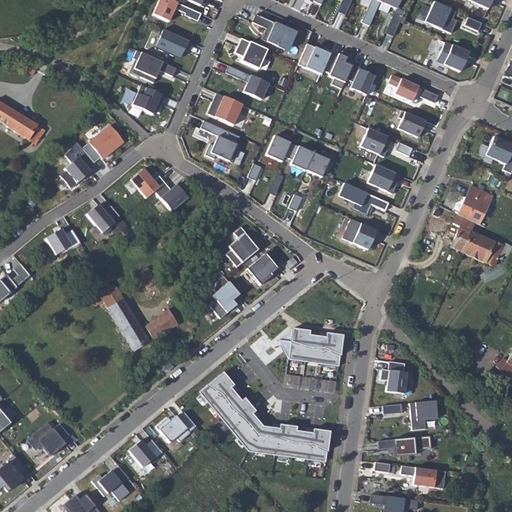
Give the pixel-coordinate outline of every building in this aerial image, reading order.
[(200,14),(167,0),(158,0),(152,15),(167,22),(172,9),(184,14),(182,16),(197,22),(200,14)] [(340,0),(337,10),(345,13),(349,0),(340,0)] [(360,23),(368,26),(379,2),(380,0),(373,0),(374,0),(370,9),(367,8),(360,23)] [(399,0),(380,0),(379,2),(395,10),(399,0)] [(491,0),(465,0),(487,9),(491,0)] [(454,12),(432,2),(423,22),(450,34),(455,21),(451,19),(454,12)] [(393,13),(384,34),(392,37),(401,16),(393,13)] [(294,33),(255,15),(251,23),(265,29),(262,34),(264,35),(261,41),(286,52),(294,33)] [(480,24),(466,18),(463,26),(477,32),(480,24)] [(188,42),(162,30),(153,48),(177,59),(180,54),(182,55),(188,42)] [(265,51),(239,39),(236,47),(238,48),(235,55),(241,57),(239,62),(257,70),(265,51)] [(467,53),(444,42),(435,62),(459,72),(467,53)] [(320,51),(306,44),(296,65),(319,75),(321,71),(328,55),(330,51),(322,48),(320,51)] [(135,51),(132,59),(136,61),(131,74),(151,82),(156,71),(171,78),(175,69),(135,51)] [(336,58),(328,55),(321,71),(328,74),(327,77),(333,79),(330,85),(340,90),(345,80),(351,65),(353,61),(337,55),(336,58)] [(28,64),(24,72),(32,76),(36,68),(28,64)] [(359,68),(351,65),(345,80),(351,83),(349,89),(365,96),(376,72),(365,67),(363,72),(358,70),(359,68)] [(267,84),(227,66),(224,73),(246,83),(242,93),(260,101),(267,84)] [(511,67),(508,66),(503,78),(511,81),(511,67)] [(436,96),(390,75),(386,84),(396,88),(392,95),(414,104),(418,97),(433,104),(436,96)] [(163,97),(139,86),(130,106),(151,115),(154,109),(156,111),(163,97)] [(241,105),(215,94),(206,114),(232,126),(241,105)] [(0,103),(0,122),(28,139),(27,143),(28,145),(30,145),(32,145),(34,143),(36,144),(45,129),(0,103)] [(424,122),(400,111),(397,118),(400,120),(396,129),(416,138),(424,122)] [(239,137),(203,121),(199,129),(216,137),(212,146),(209,144),(203,156),(213,160),(214,156),(231,164),(238,146),(235,145),(239,137)] [(109,126),(81,149),(93,164),(100,158),(101,160),(122,142),(109,126)] [(386,137),(366,129),(358,147),(383,158),(387,149),(381,146),(386,137)] [(283,157),(289,143),(273,136),(264,155),(280,163),(283,157)] [(510,174),(511,170),(511,152),(510,152),(511,148),(511,145),(492,137),(484,156),(504,165),(502,170),(510,174)] [(289,143),(283,157),(291,160),(289,165),(303,172),(304,171),(312,153),(289,143)] [(411,149),(398,143),(394,151),(408,157),(411,149)] [(328,161),(312,153),(304,171),(320,178),(328,161)] [(89,173),(77,158),(64,170),(65,172),(59,177),(70,189),(89,173)] [(366,161),(360,178),(367,181),(373,164),(366,161)] [(252,164),(246,178),(254,181),(260,168),(252,164)] [(399,178),(374,167),(366,184),(390,196),(399,178)] [(129,180),(145,199),(153,192),(164,183),(158,177),(152,182),(142,170),(129,180)] [(283,178),(276,175),(267,194),(275,197),(283,178)] [(169,190),(164,183),(153,192),(170,212),(186,199),(175,185),(169,190)] [(387,204),(342,184),(336,196),(353,204),(351,209),(365,216),(366,213),(370,206),(372,207),(383,212),(387,204)] [(458,213),(457,216),(474,225),(477,226),(492,195),(471,186),(464,201),(458,213)] [(293,195),(287,209),(295,212),(301,198),(293,195)] [(453,210),(458,213),(464,201),(459,198),(453,210)] [(118,217),(109,206),(102,212),(97,205),(85,215),(101,234),(112,224),(111,222),(118,217)] [(474,225),(457,216),(453,225),(459,228),(451,247),(462,252),(461,253),(470,257),(479,239),(469,234),(474,225)] [(375,231),(349,220),(341,239),(366,250),(375,231)] [(224,255),(235,268),(258,249),(252,243),(251,244),(243,234),(244,233),(239,227),(232,233),(237,239),(227,247),(229,251),(224,255)] [(80,245),(71,230),(64,235),(60,229),(44,239),(54,256),(65,252),(66,254),(80,245)] [(479,239),(470,257),(485,264),(486,263),(495,266),(500,254),(508,258),(511,250),(511,247),(504,244),(501,249),(479,239)] [(271,248),(245,270),(259,286),(271,276),(270,274),(276,269),(274,266),(280,260),(271,248)] [(0,279),(0,301),(29,276),(19,264),(12,269),(17,275),(10,281),(5,275),(0,279)] [(146,267),(135,274),(145,290),(156,282),(146,267)] [(237,295),(221,276),(214,282),(212,291),(214,293),(210,296),(214,300),(207,306),(219,319),(235,306),(231,301),(237,295)] [(97,293),(89,298),(94,307),(102,303),(133,352),(148,342),(113,283),(97,293)] [(168,310),(157,318),(165,331),(176,324),(168,310)] [(157,318),(144,327),(151,340),(165,331),(157,318)] [(287,361),(339,368),(342,337),(291,331),(277,341),(287,361)] [(381,371),(379,381),(387,383),(385,394),(402,397),(406,376),(403,375),(405,366),(389,364),(387,372),(381,371)] [(325,464),(328,432),(263,425),(221,374),(199,392),(248,454),(325,464)] [(433,401),(413,403),(415,421),(435,420),(433,401)] [(401,404),(382,406),(383,415),(402,413),(401,404)] [(195,427),(183,412),(176,418),(175,416),(169,420),(167,417),(155,427),(168,443),(175,438),(179,442),(189,433),(188,432),(195,427)] [(47,422),(26,440),(34,450),(39,447),(42,447),(50,456),(65,444),(47,422)] [(429,447),(429,437),(377,441),(378,450),(393,449),(394,457),(397,457),(414,454),(413,450),(429,447)] [(162,453),(151,439),(144,445),(140,440),(127,451),(141,468),(154,457),(155,459),(162,453)] [(26,471),(13,455),(6,461),(7,462),(0,468),(0,489),(3,487),(7,492),(22,479),(20,476),(26,471)] [(389,464),(375,462),(373,471),(388,473),(389,464)] [(128,478),(118,466),(111,472),(110,471),(101,478),(99,474),(91,481),(103,497),(110,491),(118,501),(128,493),(121,484),(128,478)] [(445,472),(401,466),(400,475),(413,476),(412,485),(443,489),(445,472)] [(470,476),(461,475),(460,482),(469,483),(470,476)] [(98,511),(84,494),(78,500),(73,504),(69,499),(62,505),(67,511),(98,511)] [(74,495),(69,499),(73,504),(78,500),(74,495)] [(418,500),(372,495),(371,503),(385,505),(384,511),(405,511),(406,508),(417,510),(418,500)]
